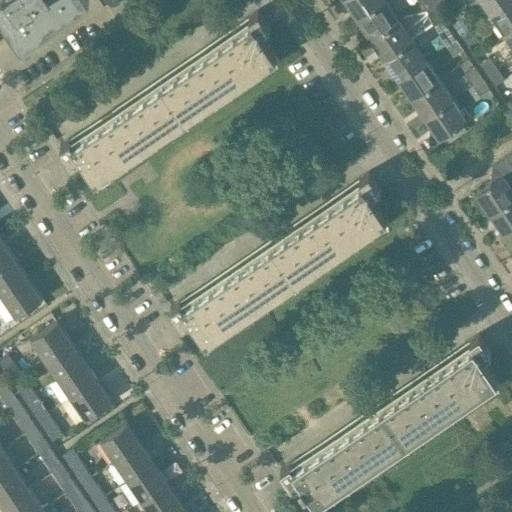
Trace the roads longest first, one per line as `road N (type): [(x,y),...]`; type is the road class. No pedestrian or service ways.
road 1 (residential): [(246,511),(0,143)]
road 2 (residential): [(511,323),(293,0)]
road 3 (residential): [(0,69),(101,2)]
